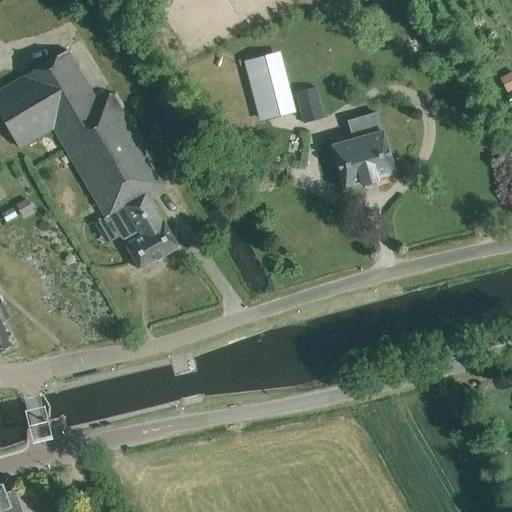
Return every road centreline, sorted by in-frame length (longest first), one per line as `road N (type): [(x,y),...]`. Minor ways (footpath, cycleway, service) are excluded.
road 1 (unclassified): [(26,374),(169,342),(511,240)]
road 2 (unclassified): [(45,454),(511,350)]
